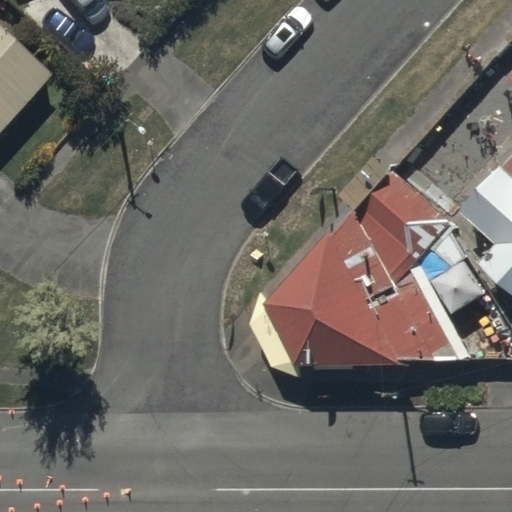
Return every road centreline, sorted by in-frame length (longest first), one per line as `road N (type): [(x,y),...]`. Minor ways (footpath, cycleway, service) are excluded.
road 1 (residential): [(167,487),(163,309),(171,247),(203,182),(369,0)]
road 2 (tertiary): [(511,486),(167,487)]
road 3 (tertiary): [(167,487),(0,487)]
